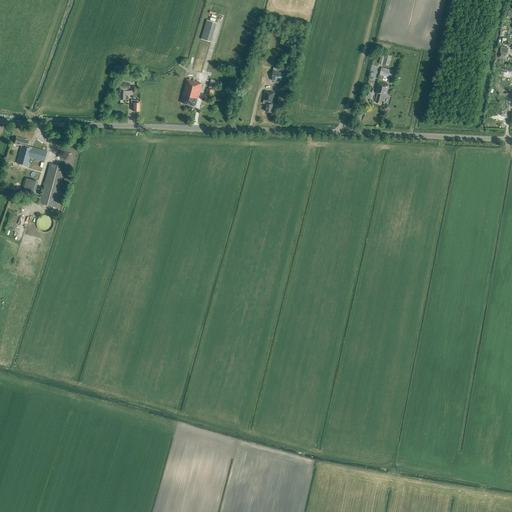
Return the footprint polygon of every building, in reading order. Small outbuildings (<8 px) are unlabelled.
[(211,42),(217,23),(207,20),(201,39),(211,42)] [(506,59),(507,51),(508,48),(501,46),(499,57),(506,59)] [(389,66),(392,56),(385,54),(382,64),(389,66)] [(281,81),(283,68),(273,67),(271,80),(281,81)] [(393,79),(395,71),(382,68),(379,75),(393,79)] [(198,99),(199,96),(202,84),(198,83),(198,82),(187,79),(181,102),(182,103),(194,106),(195,106),(197,99),(198,99)] [(208,89),(214,90),(215,85),(220,86),(221,82),(211,79),(208,89)] [(386,95),(389,86),(386,85),(386,84),(377,82),(375,92),(377,93),(375,101),(377,101),(376,102),(380,103),(382,98),(383,99),(384,95),(386,95)] [(273,102),(275,93),(265,91),(265,94),(264,94),(263,100),(264,100),(263,103),(267,104),(266,112),(271,112),(273,105),(272,105),(273,102)] [(44,162),(46,151),(26,146),(28,141),(20,139),(21,138),(16,137),(14,144),(21,146),(17,163),(23,165),(28,166),(29,162),(32,163),(33,161),(36,162),(37,160),(44,162)] [(54,207),(65,168),(49,163),(39,203),(54,207)] [(36,193),(39,180),(27,177),(24,191),(36,193)]
